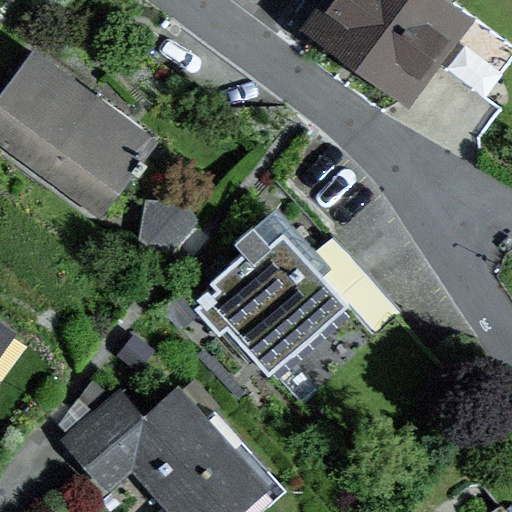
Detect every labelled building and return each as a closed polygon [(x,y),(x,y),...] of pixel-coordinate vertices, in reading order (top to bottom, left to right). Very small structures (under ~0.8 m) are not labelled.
[(511,61),(511,41),(454,0),(324,0),(301,32),(409,110),(442,66),(486,97),(511,61)] [(158,135),(39,50),(0,103),(0,142),(100,215),(158,135)] [(270,371),(357,306),(297,226),(279,239),(265,221),(241,239),(254,256),(220,282),(229,293),(204,312),(222,335),(235,325),(270,371)] [(0,369),(26,334),(0,314),(0,369)] [(130,389),(66,443),(115,500),(144,476),(174,511),(262,511),(282,495),(191,388),(155,418),(130,389)]
